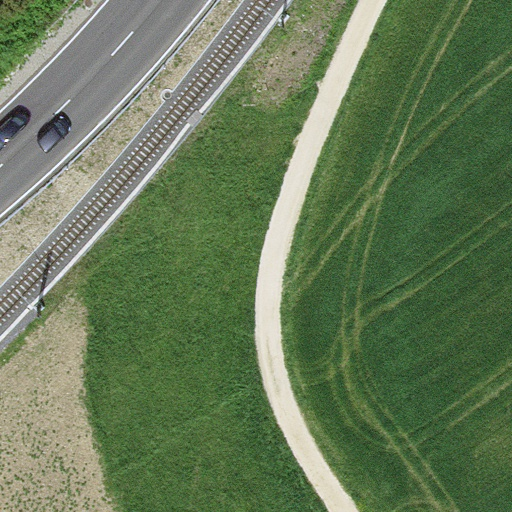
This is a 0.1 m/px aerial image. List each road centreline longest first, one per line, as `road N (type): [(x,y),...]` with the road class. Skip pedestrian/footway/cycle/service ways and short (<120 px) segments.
road 1 (track): [(373,0),(293,188),(269,288),(269,356),(289,428),(347,511)]
road 2 (primary): [(167,0),(0,169)]
